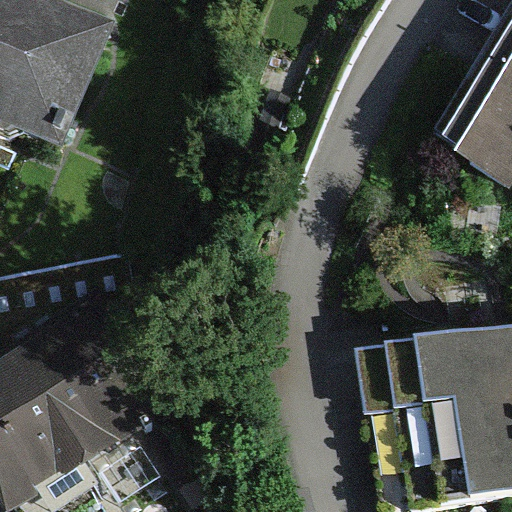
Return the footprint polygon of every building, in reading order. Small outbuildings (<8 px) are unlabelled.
[(113,26),(50,0),(0,0),(0,126),(60,152),(113,26)] [(511,18),(435,142),(511,190),(511,18)] [(102,294),(0,357),(0,511),(8,511),(174,410),(102,294)] [(511,335),(488,339),(511,500),(511,499),(511,335)] [(488,339),(425,348),(449,509),(511,500),(488,339)] [(425,348),(362,358),(384,511),(429,511),(449,509),(425,348)]
